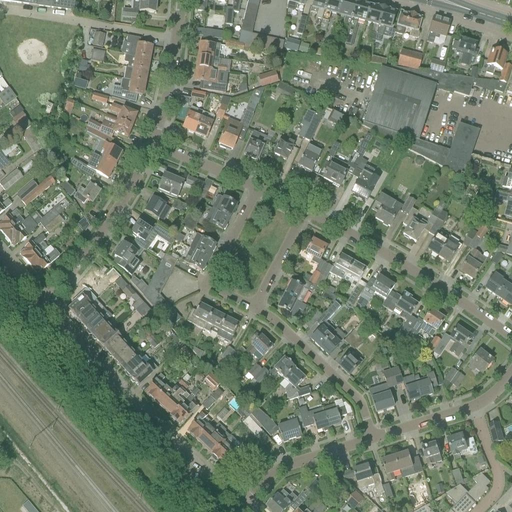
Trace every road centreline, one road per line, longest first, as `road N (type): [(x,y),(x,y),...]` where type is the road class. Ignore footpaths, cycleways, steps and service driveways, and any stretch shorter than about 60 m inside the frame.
road 1 (residential): [(45,300),(140,408),(243,505)]
road 2 (residential): [(511,339),(305,210)]
road 3 (residential): [(45,300),(102,231),(149,147)]
road 4 (residential): [(371,438),(356,399),(255,307)]
road 5 (residential): [(255,307),(211,280),(258,187)]
road 6 (residential): [(149,147),(178,69),(185,0)]
road 7 (residential): [(243,505),(285,465),(371,438)]
